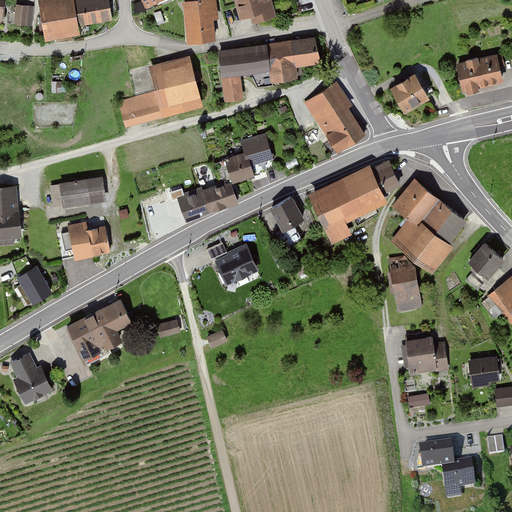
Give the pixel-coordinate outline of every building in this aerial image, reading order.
[(36,0),(43,39),(77,33),(76,26),(110,20),(106,0),(36,0)] [(215,0),(185,0),(181,1),(187,43),(213,39),(210,20),(218,19),(215,0)] [(234,0),(239,16),(250,12),(253,22),(275,16),(269,0),(234,0)] [(30,7),(14,5),(12,24),(28,26),(30,7)] [(321,64),(316,35),(263,43),(267,70),(269,82),(297,78),(295,68),(321,64)] [(267,70),(263,43),(216,50),(224,101),(244,98),(240,74),(267,70)] [(502,53),(454,64),(460,91),(501,82),(498,68),(504,67),(502,53)] [(153,93),(119,102),(125,127),(203,107),(189,55),(146,67),(153,93)] [(412,73),(387,86),(401,113),(426,99),(412,73)] [(338,82),(304,104),(336,153),(364,135),(347,109),(353,105),(338,82)] [(243,157),(224,163),(230,181),(251,175),(248,165),(273,158),(267,139),(240,147),(243,157)] [(369,164),(306,195),(330,245),(349,235),(343,223),(386,202),(382,195),(400,186),(388,160),(371,168),(369,164)] [(103,175),(60,181),(64,206),(107,200),(103,175)] [(393,204),(407,216),(415,222),(435,197),(412,179),(393,204)] [(200,187),(175,196),(184,223),(237,205),(230,181),(201,191),(200,187)] [(19,184),(0,185),(0,245),(15,245),(15,238),(23,238),(19,184)] [(293,195),(271,206),(283,229),(305,217),(293,195)] [(407,216),(392,235),(428,263),(462,218),(435,197),(415,222),(407,216)] [(128,211),(119,212),(120,220),(129,219),(128,211)] [(87,221),(68,225),(75,258),(110,250),(104,223),(88,227),(87,221)] [(224,240),(209,247),(225,284),(260,269),(248,242),(229,250),(224,240)] [(502,259),(481,244),(465,266),(486,281),(502,259)] [(411,260),(391,263),(396,305),(417,302),(411,260)] [(36,263),(16,275),(31,302),(52,291),(36,263)] [(511,274),(493,290),(511,313),(511,274)] [(134,334),(118,299),(100,308),(116,342),(134,334)] [(116,342),(100,308),(82,317),(99,351),(116,342)] [(99,351),(82,317),(64,325),(81,359),(99,351)] [(178,321),(156,326),(159,339),(181,335),(178,321)] [(222,332),(206,338),(211,350),(227,344),(222,332)] [(431,338),(405,341),(409,375),(449,370),(446,346),(432,347),(431,338)] [(17,379),(12,381),(24,406),(53,393),(41,367),(37,369),(29,353),(9,363),(17,379)] [(497,357),(468,360),(472,387),(500,384),(497,357)] [(511,387),(495,389),(497,407),(511,405),(511,387)] [(430,394),(409,397),(410,408),(431,405),(430,394)] [(487,436),(490,453),(506,450),(503,433),(487,436)] [(434,469),(440,468),(445,500),(462,497),(461,489),(476,487),(472,461),(453,464),(451,449),(432,452),(434,469)]
